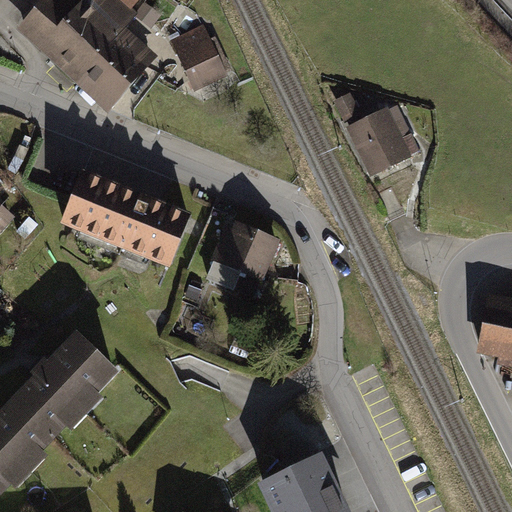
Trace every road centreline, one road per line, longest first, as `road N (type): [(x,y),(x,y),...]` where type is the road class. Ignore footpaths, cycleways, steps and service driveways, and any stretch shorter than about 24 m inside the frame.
road 1 (residential): [(0,96),(298,216),(334,297),(337,359),(413,511)]
road 2 (residential): [(511,248),(488,253),(456,289),(460,335),(511,440)]
